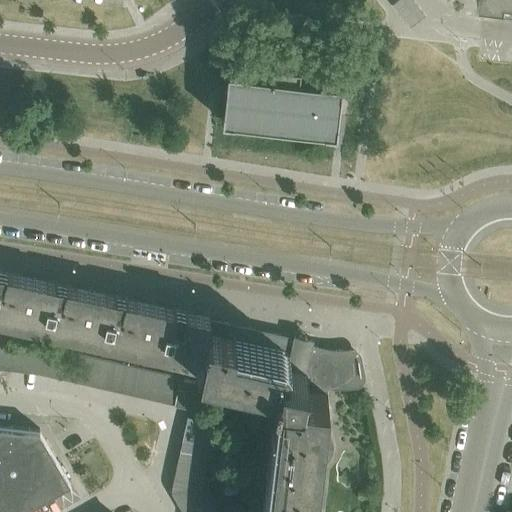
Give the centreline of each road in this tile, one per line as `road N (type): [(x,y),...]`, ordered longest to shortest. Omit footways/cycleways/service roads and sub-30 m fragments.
road 1 (secondary): [(458,234),(0,172)]
road 2 (secondary): [(0,222),(455,296)]
road 3 (tertiary): [(0,42),(125,52),(165,41),(222,0)]
road 4 (tertiary): [(478,321),(487,369),(463,511)]
road 5 (unclassified): [(139,484),(95,410),(0,398)]
road 6 (tertiary): [(484,511),(511,391)]
